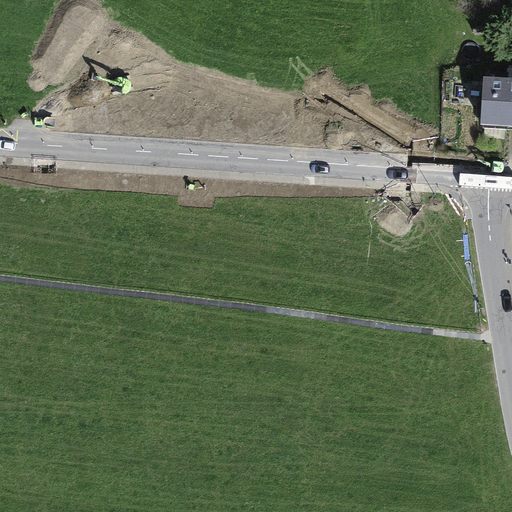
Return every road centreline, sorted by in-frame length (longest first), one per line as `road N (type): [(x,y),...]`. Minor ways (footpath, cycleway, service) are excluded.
road 1 (tertiary): [(0,142),(489,174)]
road 2 (residential): [(489,174),(490,238),(511,364)]
